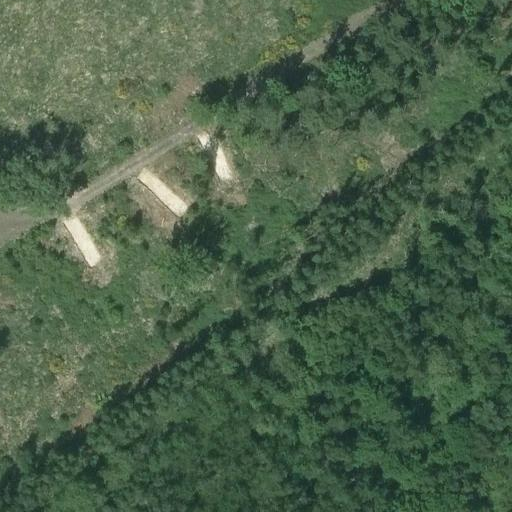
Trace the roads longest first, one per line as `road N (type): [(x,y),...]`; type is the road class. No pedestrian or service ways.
road 1 (track): [(48,511),(511,164)]
road 2 (track): [(400,0),(48,227),(0,209)]
